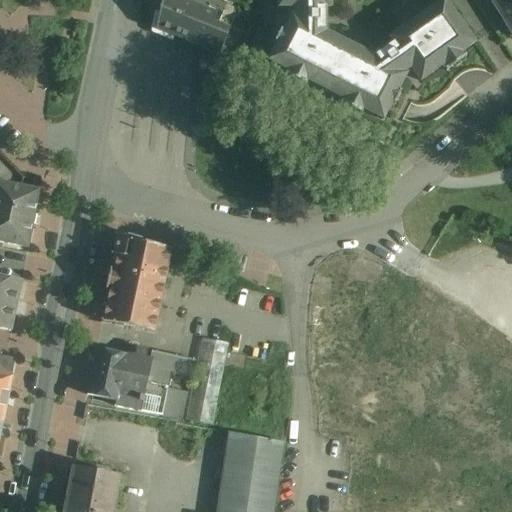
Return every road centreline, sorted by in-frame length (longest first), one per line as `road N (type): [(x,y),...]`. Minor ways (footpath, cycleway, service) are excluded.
road 1 (residential): [(511,98),(398,193),(357,218),(298,233),(256,236),(183,217),(104,176),(94,151)]
road 2 (residential): [(94,151),(56,348)]
road 3 (residential): [(56,348),(26,511)]
road 4 (residential): [(118,0),(91,123),(94,151)]
